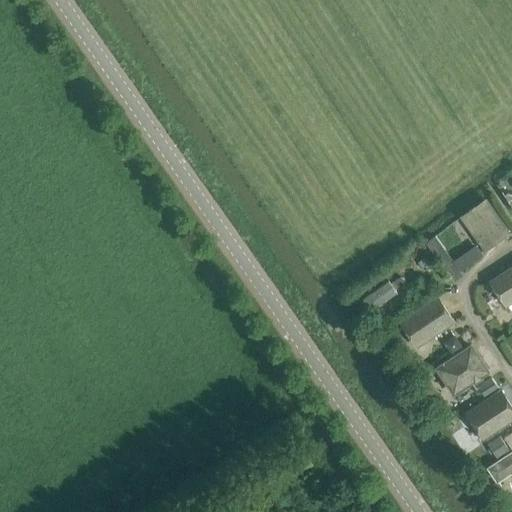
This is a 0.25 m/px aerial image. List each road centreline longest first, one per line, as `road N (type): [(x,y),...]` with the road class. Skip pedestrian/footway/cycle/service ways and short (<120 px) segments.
road 1 (tertiary): [(62,0),(420,511)]
road 2 (residential): [(511,251),(469,282),(473,320),(511,379)]
